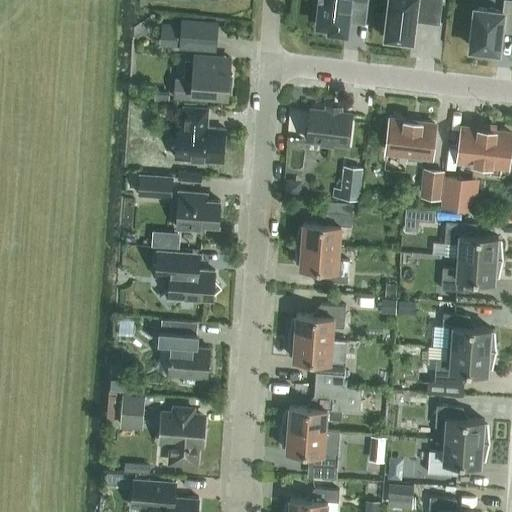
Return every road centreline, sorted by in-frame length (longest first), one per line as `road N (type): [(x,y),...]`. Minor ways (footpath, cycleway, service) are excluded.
road 1 (residential): [(243,511),(269,63)]
road 2 (residential): [(269,63),(511,92)]
